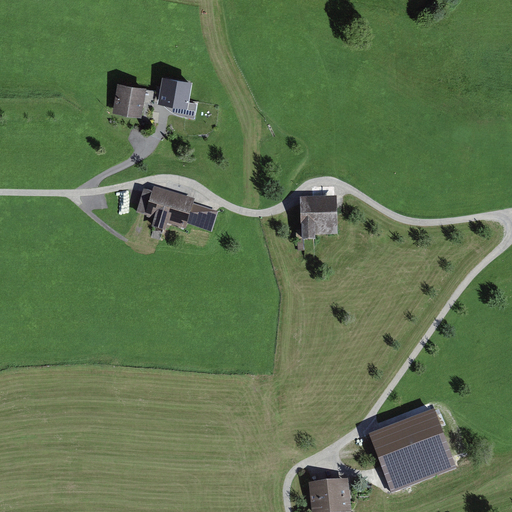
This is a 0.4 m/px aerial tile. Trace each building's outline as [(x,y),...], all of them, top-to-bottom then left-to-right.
[(190,79),(165,75),(162,95),(187,99),(190,79)] [(121,80),(116,109),(142,113),(146,84),(121,80)] [(194,202),(148,188),(141,212),(158,217),(155,227),(166,230),(169,220),(187,225),(194,202)] [(336,201),(302,203),(304,238),(316,237),(315,228),(337,228),(336,201)] [(435,420),(380,440),(394,481),(450,461),(435,420)] [(312,482),(314,511),(332,511),(350,510),(347,478),(312,482)]
